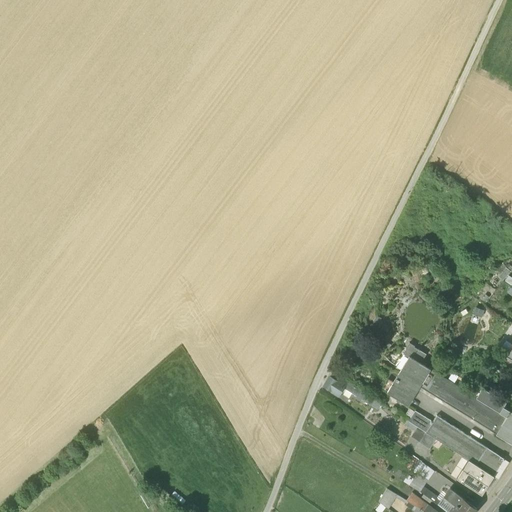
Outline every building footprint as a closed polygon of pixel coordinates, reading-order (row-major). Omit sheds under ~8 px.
[(510,271),(505,267),(498,276),(502,280),(510,271)] [(484,310),(475,307),(472,314),(481,317),(484,310)] [(506,355),(511,345),(511,344),(506,340),(499,350),(506,355)] [(409,357),(420,363),(426,354),(414,347),(414,346),(409,343),(406,348),(406,349),(403,354),(409,357)] [(506,416),(499,412),(476,398),(420,363),(409,357),(387,392),(408,405),(419,386),(496,434),(506,416)] [(323,387),(339,397),(344,388),(348,383),(332,372),(323,387)] [(344,388),(356,397),(360,391),(348,383),(344,388)] [(482,387),(476,398),(499,412),(503,407),(506,402),(482,387)] [(380,404),(360,391),(356,397),(376,409),(380,404)] [(496,434),(511,444),(511,412),(503,407),(499,412),(506,416),(496,434)] [(408,421),(425,432),(431,424),(429,423),(430,421),(432,422),(430,421),(431,421),(415,411),(408,421)] [(470,461),(476,465),(487,448),(436,416),(432,422),(430,421),(429,423),(431,424),(425,432),(436,439),(463,457),(470,461)] [(410,437),(419,443),(425,433),(416,428),(410,437)] [(425,432),(425,433),(419,443),(429,449),(430,448),(436,439),(425,432)] [(487,448),(476,465),(493,476),(504,459),(487,448)] [(457,466),(464,470),(470,461),(463,457),(457,466)] [(476,465),(470,461),(464,470),(487,485),(489,482),(490,482),(493,476),(476,465)] [(423,471),(430,476),(434,471),(426,466),(423,471)] [(451,475),(457,480),(464,470),(457,466),(451,475)] [(487,485),(464,470),(457,480),(481,495),(485,489),(484,489),(487,485)] [(423,494),(424,495),(431,500),(438,505),(441,501),(421,486),(417,491),(423,494)] [(452,499),(458,503),(462,497),(450,488),(445,495),(450,499),(452,499)] [(385,507),(388,509),(397,495),(387,489),(379,502),(381,503),(385,507)] [(406,500),(412,504),(419,508),(423,511),(424,511),(435,511),(412,493),(406,500)] [(429,503),(431,500),(424,495),(422,497),(429,503)] [(474,511),(477,509),(462,497),(458,503),(450,511),(474,511)] [(376,510),(378,511),(381,511),(385,507),(381,503),(376,510)]
